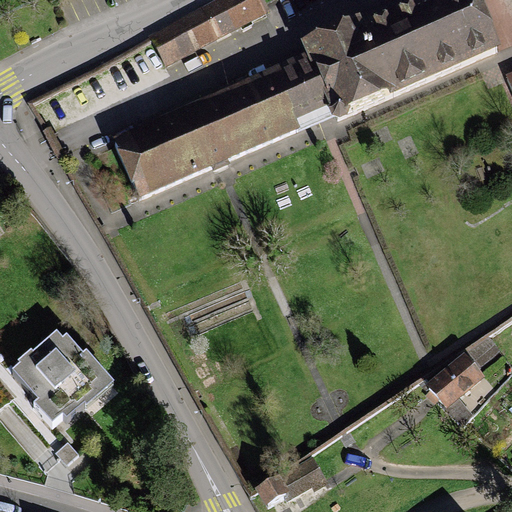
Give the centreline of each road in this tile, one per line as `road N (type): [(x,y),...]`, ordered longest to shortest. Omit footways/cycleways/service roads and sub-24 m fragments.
road 1 (tertiary): [(227,511),(88,258),(0,141)]
road 2 (tertiary): [(0,93),(172,0)]
